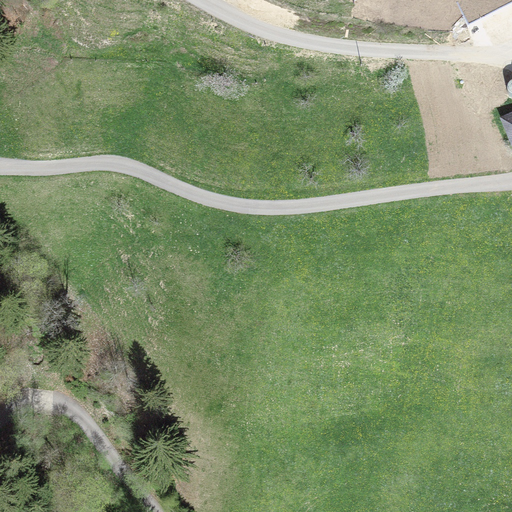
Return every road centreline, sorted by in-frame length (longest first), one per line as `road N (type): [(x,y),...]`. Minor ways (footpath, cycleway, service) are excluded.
road 1 (track): [(511,180),(252,206),(118,165),(0,166)]
road 2 (track): [(199,0),(258,29),(307,41),(511,56)]
road 3 (track): [(154,511),(54,392),(21,397),(0,419)]
